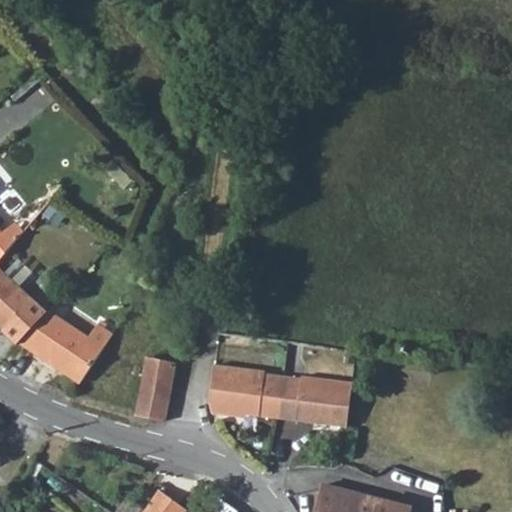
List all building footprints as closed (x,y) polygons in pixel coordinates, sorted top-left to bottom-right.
[(30,305),(36,299),(0,263),(0,321),(7,328),(14,321),(27,335),(43,319),(30,305)] [(27,335),(22,340),(37,351),(36,353),(80,385),(115,336),(100,325),(91,338),(52,311),(43,319),(27,335)] [(137,415),(169,422),(178,365),(147,360),(137,415)] [(265,374),(216,368),(212,404),(216,417),(235,419),(236,415),(260,417),(294,421),(294,418),(316,420),(316,423),(343,426),(348,383),(299,377),(299,380),(265,376),(265,374)] [(323,486),(321,496),(316,511),(399,511),(401,505),(323,486)] [(186,511),(188,510),(161,493),(148,511),(186,511)]
